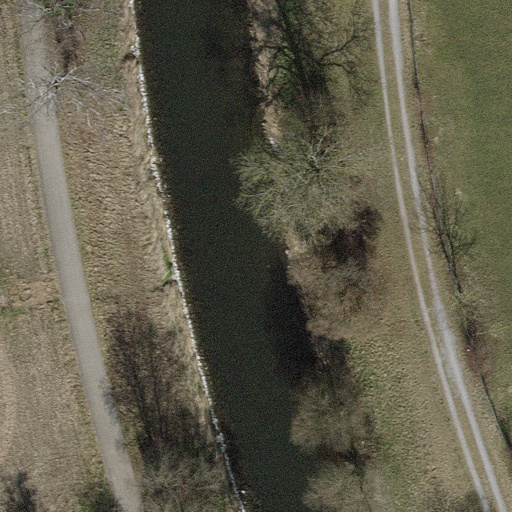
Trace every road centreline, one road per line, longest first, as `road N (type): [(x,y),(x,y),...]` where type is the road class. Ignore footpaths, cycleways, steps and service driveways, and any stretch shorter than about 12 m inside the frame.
road 1 (track): [(383,0),(417,248),(498,511)]
road 2 (track): [(30,0),(98,395),(133,511)]
